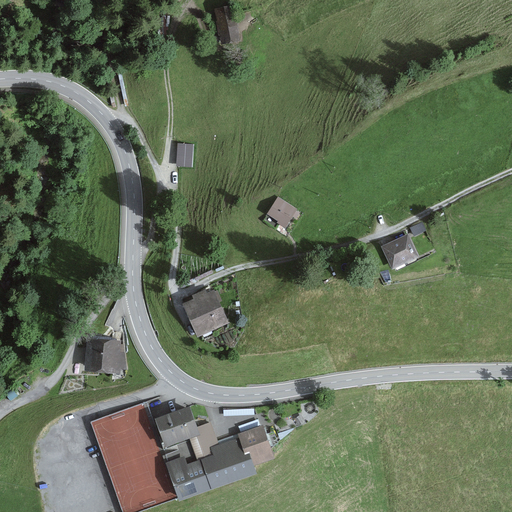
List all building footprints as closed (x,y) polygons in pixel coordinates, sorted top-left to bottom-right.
[(236,40),(230,8),(218,10),(224,42),(236,40)] [(179,142),(178,165),(193,165),(194,142),(179,142)] [(259,214),(278,227),(286,215),(290,217),(294,211),(271,196),(259,214)] [(422,222),(411,227),(414,235),(426,229),(422,222)] [(370,246),(380,272),(409,260),(399,235),(370,246)] [(173,304),(187,338),(220,324),(206,291),(173,304)] [(89,337),(87,365),(115,368),(118,339),(89,337)] [(390,385),(376,387),(377,397),(391,395),(390,385)] [(158,419),(167,446),(190,438),(198,435),(195,428),(188,408),(158,419)] [(221,443),(213,422),(195,428),(198,435),(190,438),(198,459),(213,454),(210,447),(221,443)] [(179,499),(254,473),(252,466),(271,459),(261,429),(221,443),(210,447),(213,454),(198,459),(187,463),(184,457),(167,463),(179,499)]
